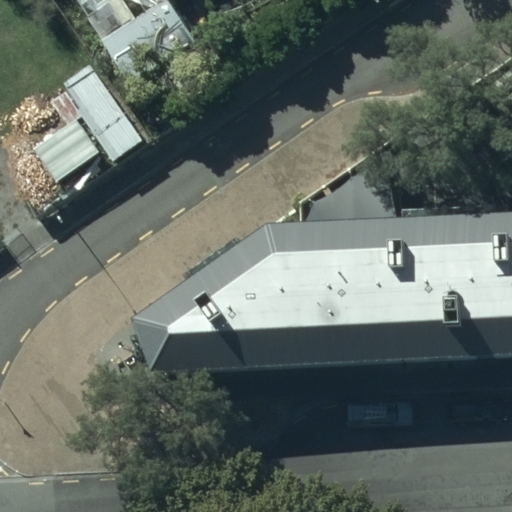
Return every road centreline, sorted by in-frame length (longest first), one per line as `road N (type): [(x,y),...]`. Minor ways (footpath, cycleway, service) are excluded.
road 1 (residential): [(0,318),(457,0)]
road 2 (residential): [(511,479),(32,511)]
